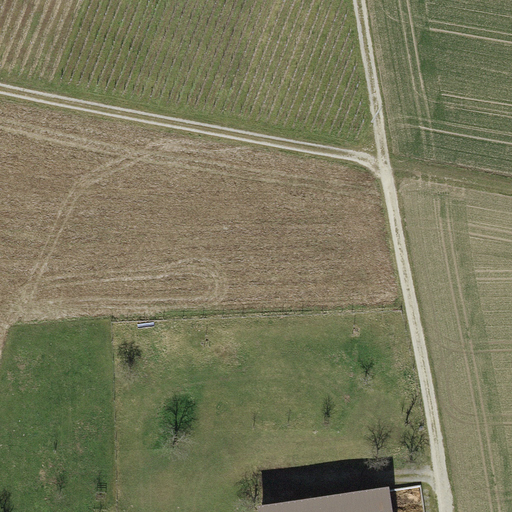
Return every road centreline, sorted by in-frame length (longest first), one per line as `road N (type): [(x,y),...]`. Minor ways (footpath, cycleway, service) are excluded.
road 1 (track): [(359,0),(447,511)]
road 2 (track): [(0,88),(386,162)]
road 3 (track): [(511,184),(386,162)]
